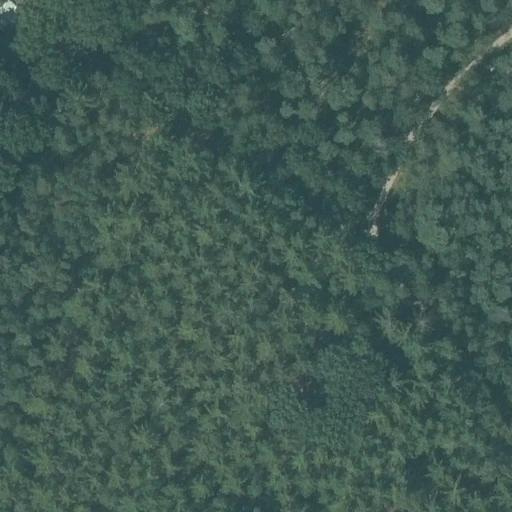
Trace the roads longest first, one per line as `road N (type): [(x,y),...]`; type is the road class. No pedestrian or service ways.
road 1 (track): [(57,40),(358,236),(511,418)]
road 2 (track): [(358,236),(422,121),(463,73),(511,35)]
road 3 (unclassified): [(0,123),(86,0)]
